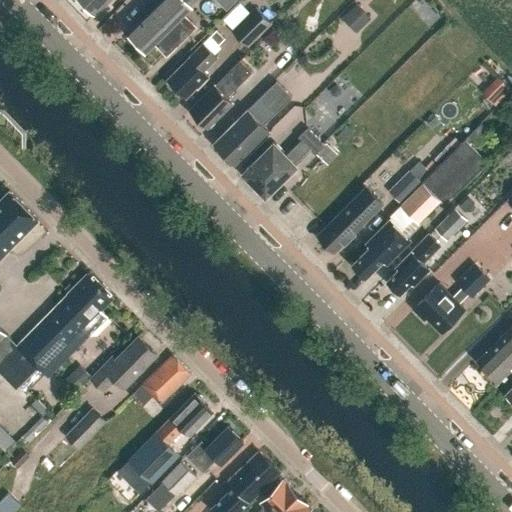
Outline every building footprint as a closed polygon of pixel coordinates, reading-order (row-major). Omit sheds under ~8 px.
[(82,0),(86,3),(86,7),(90,10),(94,11),(96,13),(109,0),(82,0)] [(162,0),(129,33),(145,49),(153,41),(166,55),(196,25),(183,13),(192,4),(191,3),(194,0),(162,0)] [(356,33),(371,18),(356,3),(341,18),(356,33)] [(255,6),(232,30),(249,47),(272,24),(255,6)] [(218,45),(225,39),(216,30),(209,36),(218,45)] [(197,86),(198,87),(207,76),(202,71),(216,57),(202,44),(167,78),(186,97),(197,86)] [(239,61),(190,109),(207,126),(220,113),(222,114),(233,103),(227,97),(251,72),(239,61)] [(496,73),(485,94),(499,102),(511,81),(496,73)] [(270,131),(263,124),(291,96),(276,80),(214,142),(236,165),(270,131)] [(479,144),(490,132),(480,122),(465,137),(464,137),(421,180),(422,181),(400,204),(418,223),(441,200),(444,203),(487,159),(469,141),(473,137),(479,144)] [(266,193),(311,148),(315,153),(326,164),(336,154),(325,143),(320,138),(308,126),(298,136),(301,139),(288,151),(276,139),(243,171),(266,193)] [(421,180),(430,171),(425,167),(418,160),(388,191),(399,202),(421,180)] [(365,186),(318,234),(325,241),(326,245),(329,247),(332,248),(335,251),(348,237),(351,237),(353,234),(353,231),(382,202),(365,186)] [(0,257),(38,219),(9,190),(0,199),(0,257)] [(468,197),(459,205),(466,211),(474,203),(468,197)] [(455,208),(434,228),(447,241),(467,220),(455,208)] [(370,245),(352,263),(366,276),(383,259),(387,262),(410,239),(389,218),(366,241),(370,245)] [(423,263),(440,246),(428,234),(396,266),(399,268),(387,280),(399,293),(415,278),(420,278),(429,269),(423,263)] [(471,296),(489,278),(474,263),(457,281),(463,287),(453,297),(439,283),(413,308),(424,319),(427,316),(441,331),(464,308),(458,302),(468,293),(471,296)] [(100,309),(115,295),(92,272),(89,271),(88,272),(16,344),(0,328),(0,373),(15,388),(36,366),(41,371),(81,329),(88,336),(97,336),(112,321),(100,309)] [(511,324),(479,358),(489,369),(490,373),(494,378),(499,379),(511,366),(511,324)] [(123,388),(156,354),(138,336),(116,358),(113,355),(90,378),(104,391),(114,380),(123,388)] [(153,395),(161,403),(191,373),(173,354),(131,395),(142,406),(153,395)] [(66,374),(78,386),(91,374),(79,361),(66,374)] [(187,434),(209,412),(203,407),(206,404),(204,402),(204,398),(200,394),(197,394),(195,393),(128,460),(151,483),(180,454),(169,444),(183,430),(187,434)] [(37,398),(30,405),(41,416),(23,435),(31,443),(56,417),(48,410),(37,398)] [(78,447),(106,420),(92,407),(65,434),(78,447)] [(0,442),(8,450),(17,441),(0,424),(0,442)] [(221,463),(243,441),(228,425),(207,445),(202,440),(189,452),(206,469),(217,459),(221,463)] [(27,452),(32,447),(29,444),(24,449),(23,448),(11,460),(18,468),(30,456),(27,452)] [(249,502),(280,472),(259,450),(228,481),(237,490),(232,494),(231,493),(214,509),(217,511),(238,511),(248,502),(249,502)] [(180,461),(161,481),(177,497),(197,476),(180,461)] [(278,511),(297,494),(283,480),(260,503),(264,507),(258,511),(278,511)] [(13,511),(20,505),(9,493),(0,502),(0,511),(13,511)] [(306,511),(311,508),(297,494),(278,511),(306,511)]
